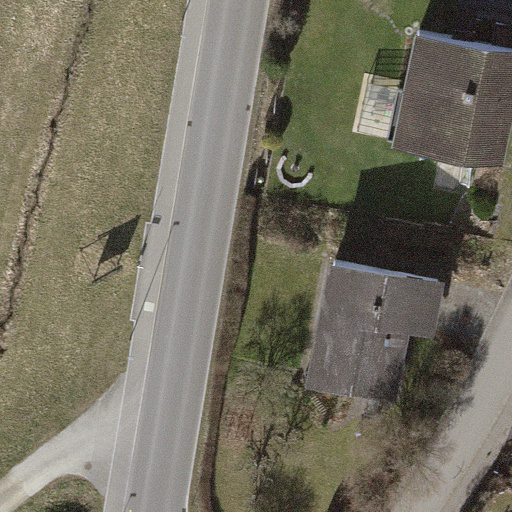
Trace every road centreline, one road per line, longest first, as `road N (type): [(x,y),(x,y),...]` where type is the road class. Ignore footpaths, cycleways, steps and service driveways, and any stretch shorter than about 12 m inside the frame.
road 1 (tertiary): [(236,0),(157,511)]
road 2 (track): [(174,405),(110,434),(0,505)]
